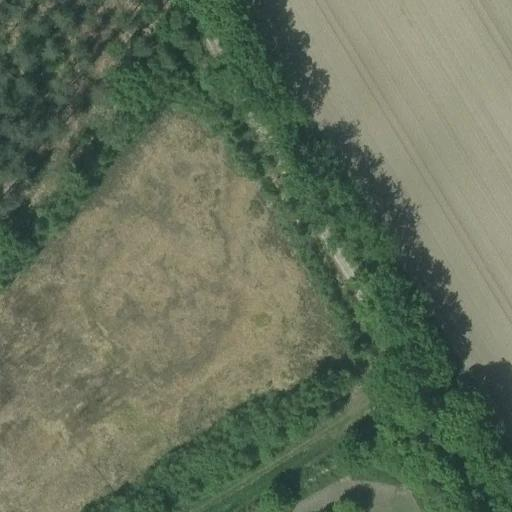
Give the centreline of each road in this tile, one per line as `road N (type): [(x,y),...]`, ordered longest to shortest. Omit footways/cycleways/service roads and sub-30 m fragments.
road 1 (track): [(498,511),(188,0)]
road 2 (track): [(201,511),(412,379)]
